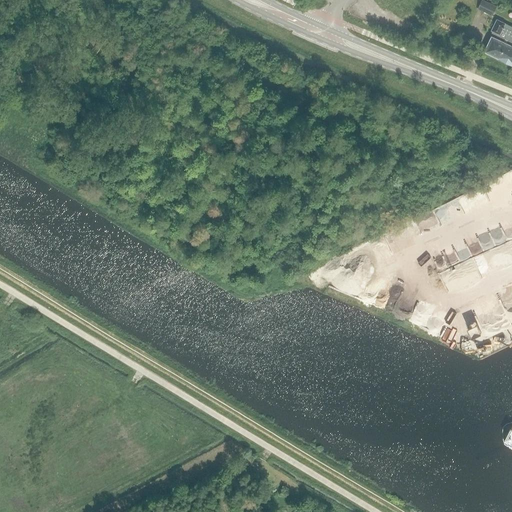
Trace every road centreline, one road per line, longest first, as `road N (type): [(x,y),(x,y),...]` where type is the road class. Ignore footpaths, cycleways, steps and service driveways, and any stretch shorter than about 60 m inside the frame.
road 1 (unclassified): [(376,511),(0,283)]
road 2 (secondary): [(511,110),(318,34)]
